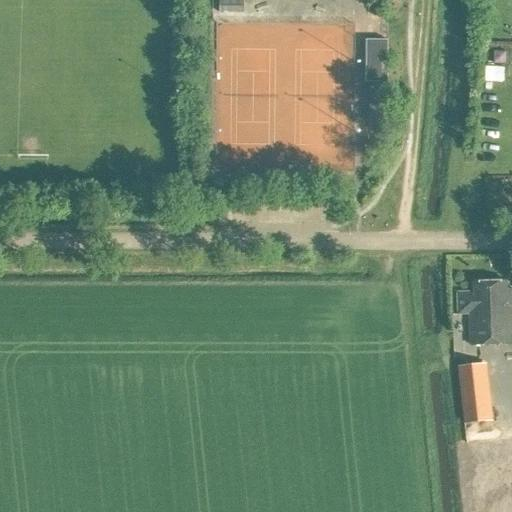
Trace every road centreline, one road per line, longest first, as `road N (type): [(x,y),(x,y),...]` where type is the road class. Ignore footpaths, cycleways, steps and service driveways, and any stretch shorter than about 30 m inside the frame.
road 1 (tertiary): [(511,242),(0,241)]
road 2 (track): [(405,242),(426,0)]
